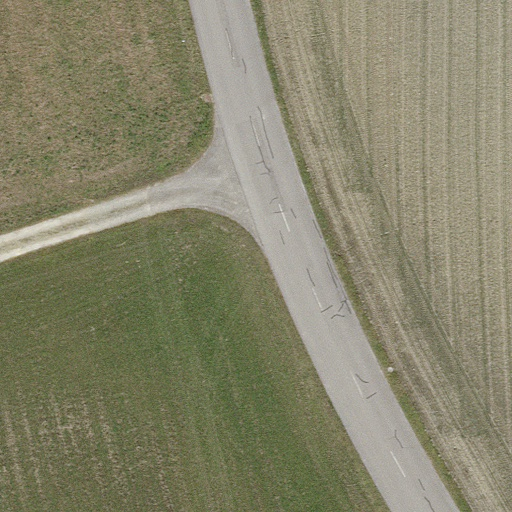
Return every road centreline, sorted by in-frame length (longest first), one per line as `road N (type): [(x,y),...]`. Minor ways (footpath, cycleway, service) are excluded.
road 1 (unclassified): [(225,0),(264,172),(436,511)]
road 2 (track): [(0,259),(264,172)]
